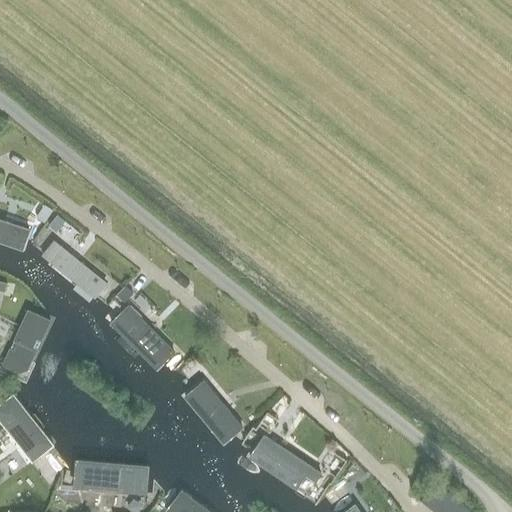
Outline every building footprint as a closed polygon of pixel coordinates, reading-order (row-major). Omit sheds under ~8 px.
[(44,206),(36,217),(44,222),(52,211),(44,206)] [(57,216),(48,226),(55,232),(64,222),(57,216)] [(27,230),(0,221),(0,238),(23,245),(27,230)] [(112,291),(57,247),(45,262),(100,306),(112,291)] [(132,292),(125,286),(118,294),(124,300),(132,292)] [(57,327),(23,312),(0,357),(0,375),(28,388),(57,327)] [(176,358),(130,312),(113,330),(159,376),(176,358)] [(245,433),(202,381),(184,396),(227,448),(245,433)] [(10,400),(0,405),(0,423),(36,469),(55,452),(10,400)] [(317,477),(269,444),(253,467),(301,500),(317,477)] [(109,457),(72,453),(71,490),(146,496),(149,460),(109,457)] [(209,511),(172,482),(155,505),(163,511),(209,511)] [(429,509),(444,490),(435,482),(420,501),(429,509)] [(433,511),(442,511),(454,497),(444,490),(429,509),(433,511)] [(457,511),(463,505),(454,497),(442,511),(457,511)]
